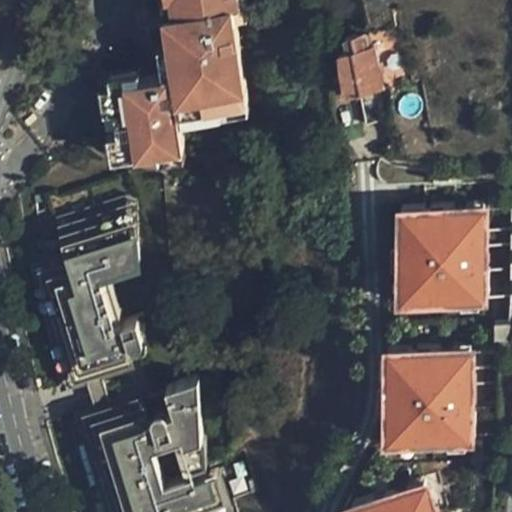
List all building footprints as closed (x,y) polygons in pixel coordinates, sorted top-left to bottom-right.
[(244,0),(169,0),(171,13),(166,14),(169,44),(172,75),(164,75),(143,78),(117,80),(123,154),(157,150),(185,148),(183,125),(181,112),(250,106),(241,19),(246,18),(244,0)] [(383,83),(375,39),(369,41),(366,26),(345,35),(347,47),(339,49),(348,90),(361,88),(367,119),(383,116),(377,84),(383,83)] [(172,75),(169,44),(161,45),(164,75),(172,75)] [(117,80),(143,78),(141,66),(106,69),(113,154),(123,154),(117,80)] [(181,112),(183,125),(251,117),(250,106),(181,112)] [(185,148),(157,150),(158,162),(186,159),(185,148)] [(116,273),(155,261),(138,203),(135,202),(65,222),(76,258),(40,269),(72,385),(86,381),(129,369),(128,365),(145,360),(157,315),(131,323),(116,273)] [(486,289),(487,209),(457,206),(457,203),(412,203),(412,206),(382,205),(381,286),(486,289)] [(76,258),(65,222),(29,232),(40,269),(76,258)] [(72,385),(40,269),(30,271),(63,388),(72,385)] [(480,430),(477,346),(395,349),(397,433),(480,430)] [(156,398),(145,360),(128,365),(129,369),(86,381),(94,409),(137,397),(138,403),(156,398)] [(186,448),(204,443),(200,380),(166,389),(167,395),(156,398),(138,403),(137,397),(94,409),(81,414),(109,511),(220,511),(211,479),(196,483),(167,492),(152,442),(182,433),(186,448)] [(109,511),(81,414),(71,417),(99,511),(109,511)] [(196,483),(186,448),(182,433),(152,442),(167,492),(196,483)] [(450,511),(441,479),(362,501),(365,511),(450,511)]
